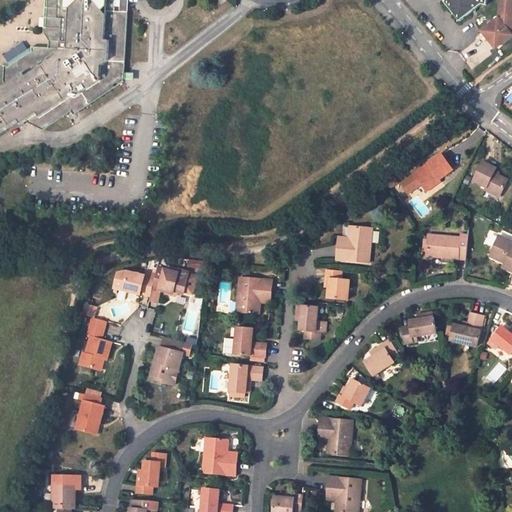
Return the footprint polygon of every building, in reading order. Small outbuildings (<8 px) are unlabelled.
[(126,83),(129,0),(43,0),(42,17),(47,26),(46,34),(40,34),(34,48),(6,67),(4,83),(7,86),(0,90),(0,136),(20,124),(22,128),(29,124),(31,127),(45,132),(126,83)] [(441,0),(458,21),(471,12),(475,12),(475,8),(481,4),(486,5),(486,0),(441,0)] [(511,1),(501,0),(499,18),(482,32),(489,40),(492,36),(500,45),(511,35),(511,34),(511,33),(511,31),(511,1)] [(453,170),(442,154),(414,174),(425,190),(453,170)] [(496,169),(483,162),(474,180),(486,187),(485,189),(500,196),(507,180),(494,173),(496,169)] [(373,228),(350,226),(349,237),(348,243),(338,242),(337,260),(370,264),(373,228)] [(460,238),(429,235),(427,253),(443,255),(443,258),(466,260),(468,235),(461,234),(460,238)] [(490,257),(506,265),(505,269),(511,272),(511,242),(500,237),(490,257)] [(209,261),(201,261),(200,271),(207,271),(209,261)] [(190,272),(179,269),(178,272),(159,267),(156,278),(153,288),(161,290),(172,293),(173,291),(184,294),(185,293),(193,295),(198,276),(189,274),(190,272)] [(327,278),(330,278),(329,288),(328,298),(349,300),(351,280),(342,280),(343,272),(327,270),(327,278)] [(129,271),(123,290),(141,295),(142,293),(151,296),(153,288),(156,278),(129,271)] [(273,280),(241,277),(238,312),(260,314),(261,303),(262,297),(272,298),(273,280)] [(161,290),(153,288),(151,296),(150,300),(158,302),(161,290)] [(319,307),(303,306),(301,321),(300,330),(306,331),(305,339),(321,340),(322,332),(327,332),(328,322),(318,321),(319,307)] [(433,312),(418,315),(419,319),(410,321),(411,327),(403,328),(405,344),(414,342),(413,338),(437,333),(433,312)] [(484,317),(472,314),(469,323),(468,327),(455,325),(452,341),(456,342),(473,346),(476,347),(484,317)] [(92,335),(87,353),(83,352),(80,364),(91,367),(86,385),(101,389),(106,371),(102,370),(105,359),(108,360),(113,342),(102,339),(107,321),(100,319),(93,317),(88,334),(92,335)] [(254,329),(237,327),(236,338),(234,354),(267,358),(268,344),(257,343),(253,343),(254,329)] [(511,334),(509,332),(503,327),(492,339),(497,343),(511,355),(511,354),(511,334)] [(162,347),(159,346),(151,378),(163,381),(162,385),(174,388),(175,385),(184,352),(190,354),(192,344),(165,337),(162,347)] [(226,338),(225,353),(234,354),(236,338),(226,338)] [(492,339),(488,344),(492,347),(497,343),(492,339)] [(398,354),(390,341),(384,344),(386,349),(374,357),(365,362),(374,376),(377,374),(395,363),(392,358),(398,354)] [(384,344),(371,353),(374,357),(386,349),(384,344)] [(264,367),(233,364),(231,392),(247,393),(249,380),(252,380),(263,381),(264,367)] [(371,389),(353,380),(348,389),(344,398),(354,403),(361,407),(371,389)] [(104,397),(88,392),(86,401),(102,405),(104,397)] [(344,398),(340,395),(336,402),(351,410),(354,403),(344,398)] [(86,401),(84,400),(76,429),(98,435),(105,406),(102,405),(86,401)] [(354,421),(321,418),(319,435),(329,436),(329,442),(327,454),(350,456),(354,425),(354,421)] [(224,441),(207,439),(203,473),(236,477),(237,458),(227,457),(228,452),(223,452),(224,441)] [(152,462),(144,461),(142,487),(137,486),(136,494),(153,495),(153,488),(158,488),(160,468),(161,463),(166,463),(167,455),(153,454),(152,462)] [(358,511),(362,480),(329,477),(327,495),(337,496),(336,502),(335,511),(358,511)] [(76,485),(54,485),(53,507),(59,508),(72,508),(76,508),(76,485)] [(215,491),(204,489),(202,511),(233,511),(234,506),(219,504),(214,504),(215,491)] [(303,496),(295,495),(295,500),(294,511),(298,511),(301,511),(303,496)] [(285,499),(275,498),(273,511),(293,511),(294,511),(295,500),(285,499)] [(159,503),(132,501),(131,509),(130,511),(147,511),(148,511),(158,511),(159,503)]
